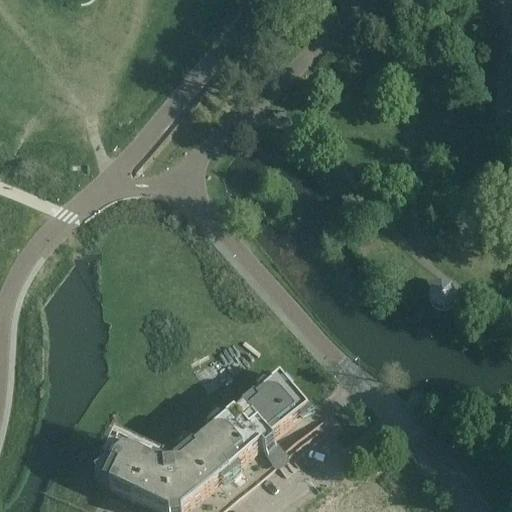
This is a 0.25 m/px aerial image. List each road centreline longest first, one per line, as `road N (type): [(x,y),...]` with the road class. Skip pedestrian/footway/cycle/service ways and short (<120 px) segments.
road 1 (residential): [(477,511),(399,414),(175,180)]
road 2 (residential): [(175,180),(377,0)]
